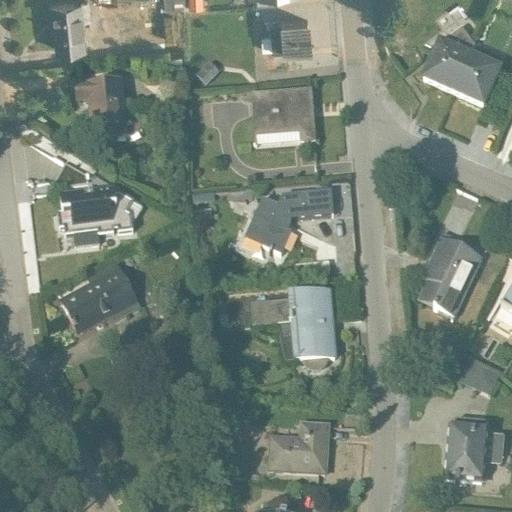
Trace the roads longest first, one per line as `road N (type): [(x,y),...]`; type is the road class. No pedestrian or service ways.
road 1 (residential): [(376,511),(385,436),(360,125)]
road 2 (residential): [(0,322),(100,511)]
road 3 (residential): [(360,125),(511,191)]
road 4 (residential): [(360,125),(348,0)]
